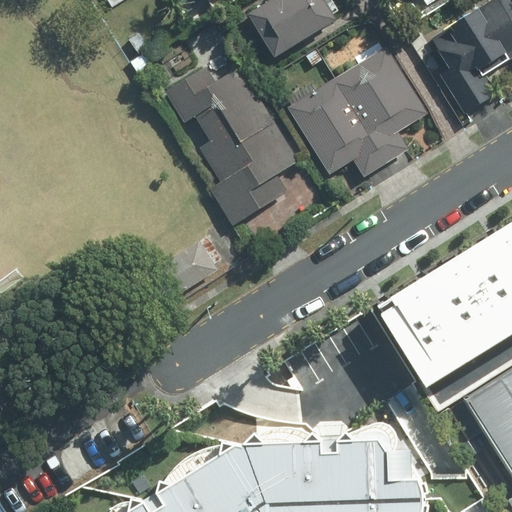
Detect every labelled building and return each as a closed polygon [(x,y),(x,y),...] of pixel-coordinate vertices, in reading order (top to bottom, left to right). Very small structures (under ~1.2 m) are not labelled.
[(342,0),(267,0),(257,6),(286,50),(349,10),(342,0)] [(501,92),(486,66),(511,50),(511,0),(493,0),(429,41),(471,110),(501,92)] [(391,42),(293,104),(335,170),(360,155),(370,171),(413,144),(403,128),(433,109),(391,42)] [(191,119),(201,113),(217,139),(208,144),(228,177),(216,184),(238,219),(258,206),(260,209),(295,187),(284,170),(305,157),(246,62),(221,78),(211,63),(171,88),(191,119)] [(511,224),(497,234),(511,257),(511,224)] [(224,265),(204,234),(184,246),(204,278),(224,265)] [(511,257),(497,234),(458,259),(507,336),(511,333),(511,257)] [(458,259),(419,283),(468,361),(507,336),(458,259)] [(419,283),(380,307),(429,385),(468,361),(419,283)] [(511,391),(467,418),(511,493),(511,391)] [(267,427),(126,507),(128,511),(438,511),(441,509),(430,439),(399,424),(267,427)]
